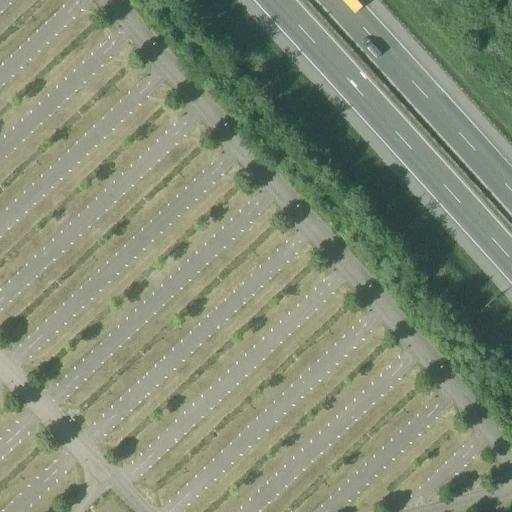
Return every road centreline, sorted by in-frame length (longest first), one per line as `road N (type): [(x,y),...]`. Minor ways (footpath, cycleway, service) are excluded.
road 1 (motorway): [(263,0),(511,273)]
road 2 (motorway): [(511,188),(343,0)]
